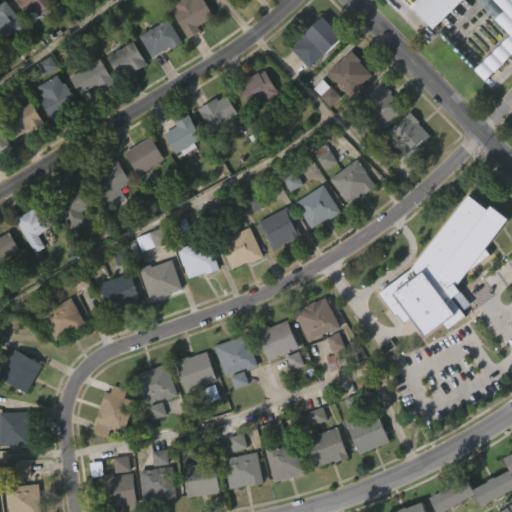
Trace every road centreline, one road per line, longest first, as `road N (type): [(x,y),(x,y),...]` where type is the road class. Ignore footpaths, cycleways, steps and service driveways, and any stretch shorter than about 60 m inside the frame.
road 1 (residential): [(78,511),(67,429),(70,398),(89,367),(324,264),(369,237),(484,136)]
road 2 (residential): [(0,192),(246,42),(295,0)]
road 3 (residential): [(292,511),(403,474),(511,413)]
road 4 (tertiary): [(511,164),(352,0)]
